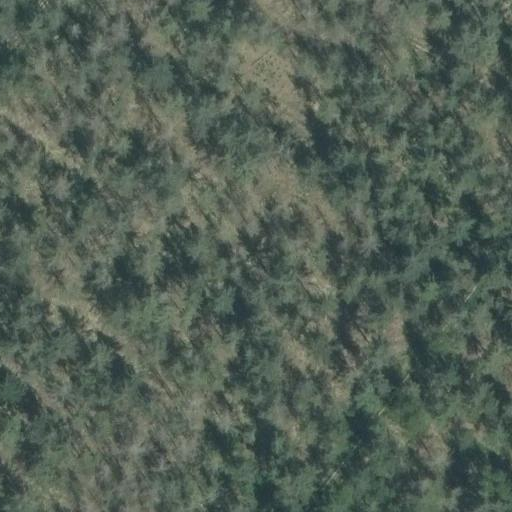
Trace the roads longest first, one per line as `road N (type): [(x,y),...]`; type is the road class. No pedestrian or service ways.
road 1 (track): [(511,242),(302,511)]
road 2 (track): [(511,96),(342,0)]
